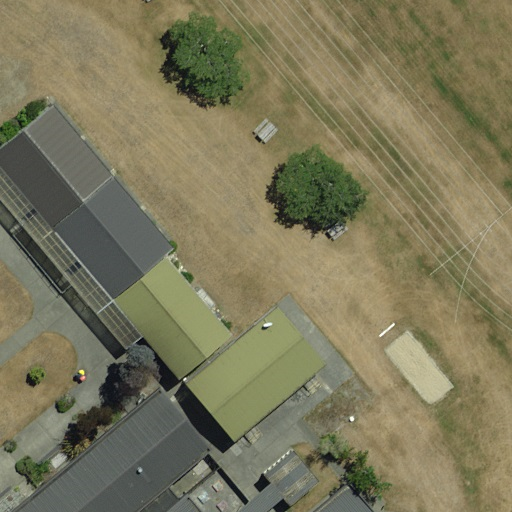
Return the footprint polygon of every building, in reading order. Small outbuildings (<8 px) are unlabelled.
[(16,85),(0,98),(0,199),(143,364),(209,307),(16,85)] [(259,276),(161,361),(213,421),(311,336),(259,276)] [(393,364),(339,405),(420,511),(458,511),(488,489),(393,364)] [(0,506),(0,511),(135,511),(164,484),(205,449),(146,381),(0,506)] [(186,511),(164,484),(135,511),(186,511)] [(371,511),(352,490),(325,511),(371,511)]
